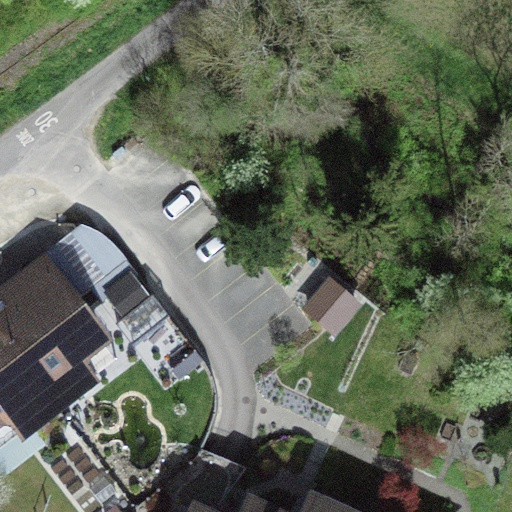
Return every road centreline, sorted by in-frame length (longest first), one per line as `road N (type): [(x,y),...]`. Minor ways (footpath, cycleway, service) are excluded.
road 1 (residential): [(40,123),(227,342),(235,393),(225,435)]
road 2 (unclassified): [(40,123),(192,0)]
